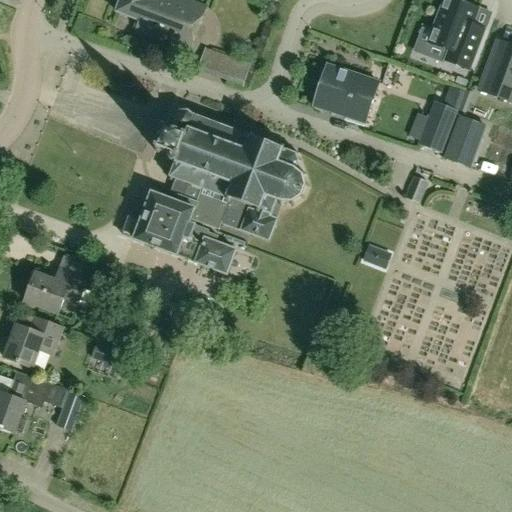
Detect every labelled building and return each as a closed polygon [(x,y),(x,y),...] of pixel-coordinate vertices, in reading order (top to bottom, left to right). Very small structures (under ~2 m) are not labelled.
[(206,8),(186,0),(121,0),(117,13),(118,13),(139,21),(135,32),(188,53),(206,8)] [(478,9),(452,0),(444,0),(428,44),(448,51),(444,61),(470,71),(485,30),(472,25),(478,9)] [(511,47),(501,44),(493,63),(490,62),(480,91),(511,103),(511,47)] [(379,83),(327,66),(313,106),(346,117),(345,120),(363,126),(364,123),(365,123),(379,83)] [(418,115),(410,137),(420,141),(419,146),(442,155),(458,111),(434,103),(428,119),(418,115)] [(168,201),(194,210),(191,220),(218,230),(220,223),(241,231),(269,242),(277,221),(276,220),(281,206),(282,207),(283,203),(291,203),(292,207),(294,207),(294,202),(300,198),(304,201),(305,199),(302,196),(305,188),(309,189),(309,187),(305,186),(303,178),(307,176),(306,174),(302,176),(296,171),(297,167),(298,162),(302,162),(302,160),(298,161),(296,156),(299,154),(297,152),(295,155),(287,152),(283,150),(285,146),(283,145),(281,149),(253,139),(255,135),(253,134),(251,138),(235,132),(236,128),(234,128),(233,129),(217,123),(217,121),(215,121),(214,124),(196,117),(197,114),(195,113),(194,117),(189,113),(190,110),(189,110),(188,112),(181,112),(181,110),(179,110),(180,113),(176,118),(173,117),(173,119),(175,119),(175,126),(172,126),(173,128),(175,127),(174,131),(168,129),(169,126),(166,125),(165,128),(163,127),(162,129),(164,130),(158,147),(156,146),(155,149),(157,150),(156,152),(159,153),(159,150),(170,155),(169,156),(169,157),(169,158),(170,159),(171,160),(172,161),(173,162),(174,162),(176,162),(171,176),(168,175),(167,177),(170,178),(169,181),(171,182),(172,179),(176,180),(168,201)] [(485,127),(461,118),(445,160),(470,169),(485,127)] [(420,203),(428,183),(414,177),(406,198),(420,203)] [(189,225),(191,220),(194,210),(168,201),(151,194),(140,223),(129,218),(122,236),(134,240),(133,241),(177,257),(177,256),(195,263),(195,264),(226,276),(235,252),(215,244),(217,238),(207,234),(208,232),(189,225)] [(391,254),(368,245),(362,260),(385,269),(391,254)] [(64,300),(65,300),(78,305),(88,279),(98,283),(102,272),(65,257),(56,281),(36,274),(25,302),(58,315),(64,300)] [(62,329),(36,319),(31,331),(16,326),(4,358),(32,369),(39,351),(51,356),(62,329)] [(115,378),(124,353),(108,347),(99,372),(115,378)] [(121,364),(114,380),(135,389),(142,373),(121,364)] [(8,396),(0,393),(0,428),(16,434),(26,403),(42,408),(45,399),(61,405),(66,390),(50,385),(51,384),(17,372),(13,383),(13,382),(8,396)] [(72,433),(85,398),(68,392),(56,427),(72,433)]
